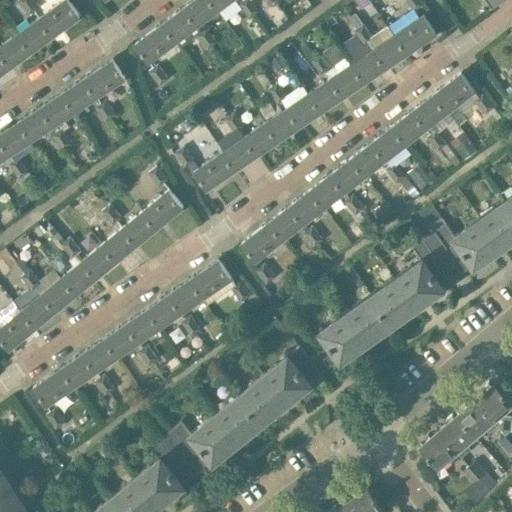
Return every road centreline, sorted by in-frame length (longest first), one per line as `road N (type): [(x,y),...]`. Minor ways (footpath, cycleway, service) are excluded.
road 1 (residential): [(511,11),(0,386)]
road 2 (residential): [(0,109),(159,0)]
road 3 (residential): [(375,437),(511,321)]
road 4 (residential): [(269,511),(375,437)]
